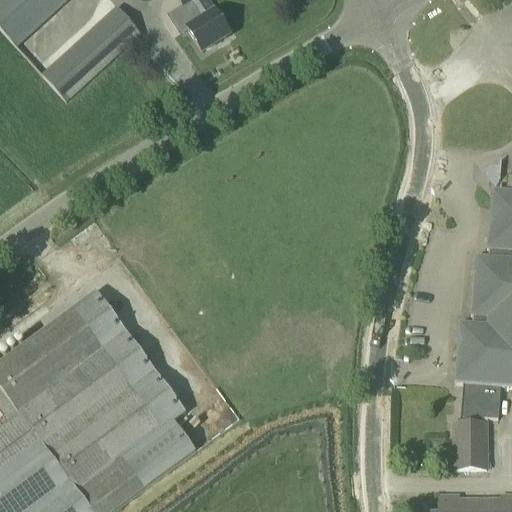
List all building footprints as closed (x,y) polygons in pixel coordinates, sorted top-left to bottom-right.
[(0,0),(0,31),(16,50),(70,0),(0,0)] [(214,14),(204,0),(176,0),(182,8),(168,18),(180,37),(187,32),(202,55),(230,38),(215,14),(214,14)] [(117,12),(43,79),(66,104),(140,37),(117,12)] [(453,387),(463,388),(460,427),(454,427),(454,473),(486,473),(486,426),(481,427),(481,421),(497,421),(499,391),(511,391),(511,224),(488,222),(485,253),(489,253),(488,260),(475,258),(469,319),(473,320),(472,327),(458,326),(453,387)] [(0,511),(118,511),(196,455),(173,425),(185,416),(96,296),(0,366),(0,416),(7,425),(0,430),(0,511)] [(459,503),(459,499),(440,499),(439,511),(511,511),(511,498),(500,498),(500,502),(459,503)]
